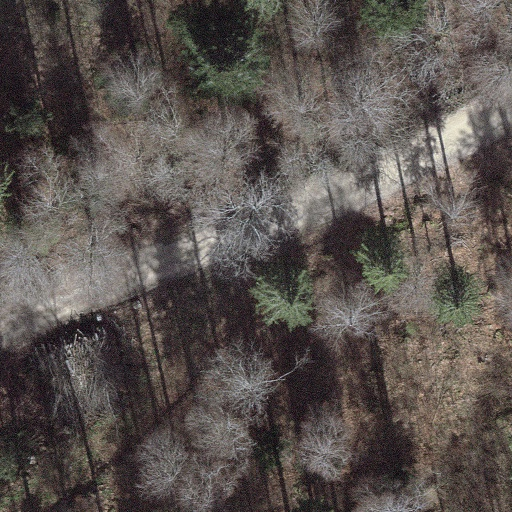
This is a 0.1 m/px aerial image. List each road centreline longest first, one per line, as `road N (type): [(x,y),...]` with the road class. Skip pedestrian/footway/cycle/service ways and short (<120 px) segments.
road 1 (track): [(0,329),(269,213),(511,83)]
road 2 (track): [(269,213),(164,375),(7,511)]
